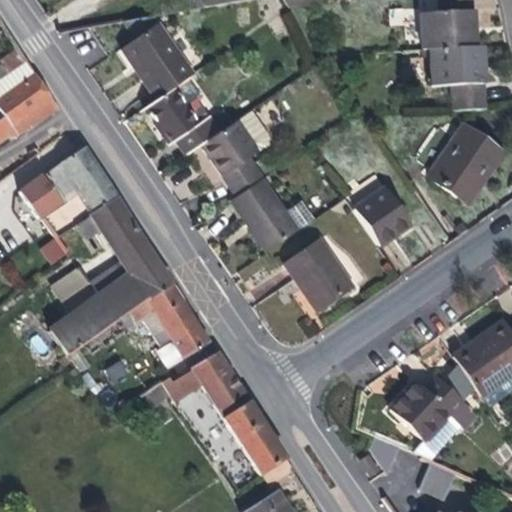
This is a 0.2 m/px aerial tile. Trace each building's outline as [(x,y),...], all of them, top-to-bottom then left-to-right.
[(200,0),(202,9),(226,5),(225,0),(200,0)] [(421,52),(427,51),(474,48),(472,21),(470,0),(435,0),(436,13),(420,14),(421,52)] [(132,67),(155,101),(172,89),(190,76),(150,17),(122,22),(134,40),(120,50),(132,67)] [(481,48),(474,48),(427,51),(428,88),(449,87),(451,112),(484,110),(482,74),(481,48)] [(2,63),(0,65),(0,81),(25,63),(27,62),(18,49),(0,61),(2,63)] [(0,99),(33,75),(25,63),(0,81),(0,99)] [(0,144),(9,139),(19,138),(59,110),(47,92),(35,74),(0,99),(0,110),(4,117),(0,120),(0,144)] [(198,125),(172,89),(155,101),(139,111),(152,130),(165,148),(173,142),(183,157),(198,147),(217,133),(207,118),(198,125)] [(249,111),(217,133),(198,147),(211,166),(233,197),(260,179),(263,178),(249,158),(255,154),(269,144),(267,137),(249,111)] [(426,178),(466,205),(479,185),(500,152),(460,126),(426,178)] [(44,174),(21,191),(41,220),(55,239),(56,241),(75,228),(117,198),(99,172),(84,149),(46,175),(44,174)] [(296,233),(260,179),(233,197),(228,201),(249,233),(264,254),(296,233)] [(352,209),(379,248),(401,232),(409,227),(383,188),(352,209)] [(99,231),(111,249),(137,230),(117,198),(75,228),(85,241),(99,231)] [(111,249),(119,261),(145,242),(141,237),(137,230),(111,249)] [(66,255),(56,241),(55,239),(44,247),(55,263),(66,255)] [(315,311),(349,287),(317,241),(283,264),(291,275),(315,311)] [(165,274),(145,242),(119,261),(120,263),(129,276),(145,299),(146,301),(171,284),(165,274)] [(86,284),(76,270),(52,286),(62,300),(86,284)] [(129,276),(96,299),(112,322),(128,311),(145,299),(129,276)] [(91,283),(62,302),(67,311),(97,291),(91,283)] [(198,325),(171,284),(146,301),(145,299),(128,311),(136,323),(141,319),(159,345),(170,338),(183,358),(208,341),(198,325)] [(49,332),(65,355),(112,322),(96,299),(49,332)] [(479,400),(511,377),(511,337),(511,336),(501,321),(469,344),(450,358),(479,400)] [(265,486),(292,469),(238,386),(234,381),(215,351),(170,379),(167,376),(133,398),(142,413),(160,401),(168,396),(173,403),(200,386),(238,443),(230,448),(243,467),(250,463),(265,486)] [(58,359),(64,368),(70,362),(65,355),(58,359)] [(104,369),(110,382),(128,374),(121,360),(104,369)] [(387,410),(423,444),(448,418),(464,434),(477,419),(435,380),(422,393),(412,384),(407,390),(387,410)] [(172,418),(160,401),(142,413),(153,430),(172,418)] [(367,444),(389,475),(414,457),(374,439),(367,444)] [(372,475),(381,470),(374,460),(366,466),(372,475)] [(422,488),(452,502),(476,484),(447,471),(422,488)] [(288,511),(286,507),(275,491),(242,511),(288,511)]
